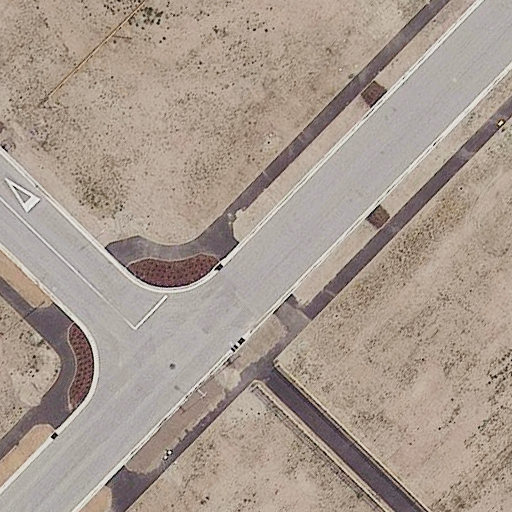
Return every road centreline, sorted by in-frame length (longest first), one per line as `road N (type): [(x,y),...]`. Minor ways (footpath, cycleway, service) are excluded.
road 1 (residential): [(511,18),(170,362)]
road 2 (residential): [(0,196),(170,362)]
road 3 (residential): [(170,362),(27,511)]
